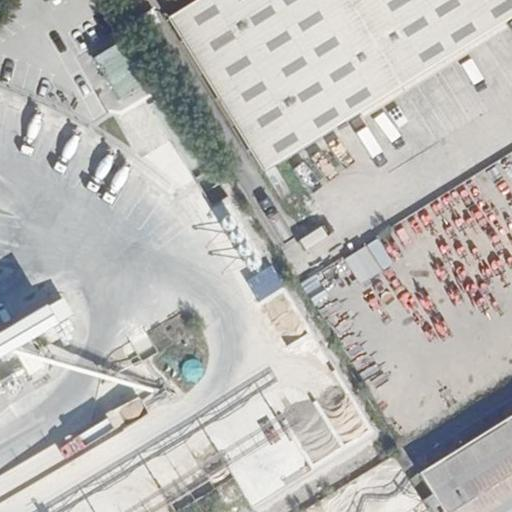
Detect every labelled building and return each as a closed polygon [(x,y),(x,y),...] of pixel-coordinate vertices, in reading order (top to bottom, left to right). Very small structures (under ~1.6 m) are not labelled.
[(511,20),(511,0),(195,0),(169,16),(265,171),(511,20)] [(139,93),(114,47),(90,60),(115,106),(139,93)] [(166,95),(152,103),(193,177),(207,169),(166,95)] [(345,260),(359,284),(393,264),(379,240),(345,260)] [(0,366),(79,328),(66,302),(0,333),(0,366)] [(511,511),(511,416),(422,471),(446,511),(511,511)]
